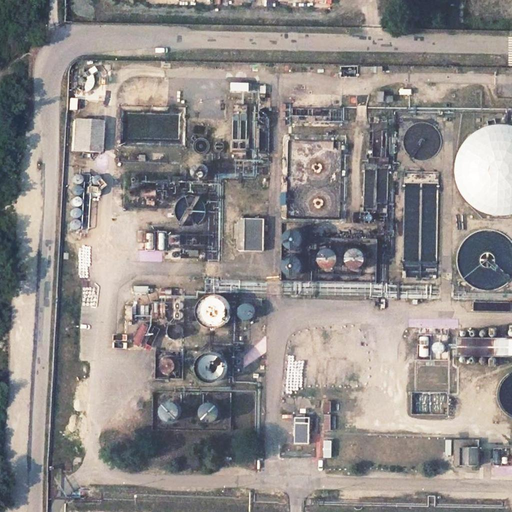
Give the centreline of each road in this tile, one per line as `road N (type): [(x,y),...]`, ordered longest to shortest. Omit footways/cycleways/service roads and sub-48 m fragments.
road 1 (unclassified): [(35,511),(51,156),(46,72),(53,48),(511,46)]
road 2 (track): [(47,113),(30,137),(16,511)]
